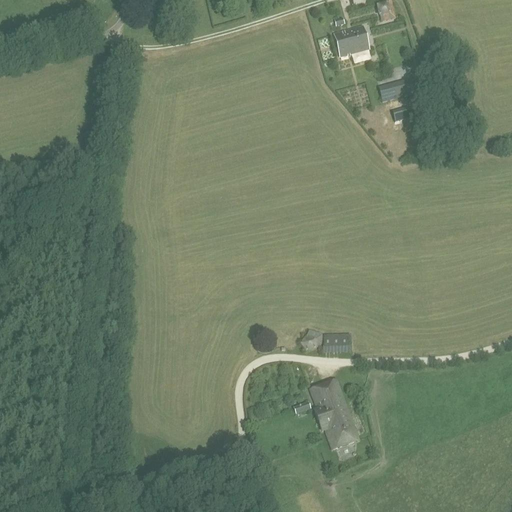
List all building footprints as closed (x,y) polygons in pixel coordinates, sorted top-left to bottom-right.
[(395,19),(390,0),(388,0),(376,3),(378,10),(381,9),(382,14),(379,15),(381,22),(395,19)] [(365,36),(363,28),(334,36),(340,59),(348,57),(347,55),(349,54),(350,56),(369,51),(367,42),(363,43),(362,37),(365,36)] [(384,59),(376,61),(378,68),(385,66),(384,59)] [(411,80),(402,82),(405,95),(414,93),(411,80)] [(404,125),(397,114),(375,131),(382,141),(404,125)] [(316,354),(324,351),(324,355),(350,355),(351,336),(323,336),(309,332),(307,337),(302,345),(308,353),(316,350),(316,354)] [(336,382),(311,391),(318,411),(317,411),(324,432),(328,430),(335,450),(358,441),(336,382)] [(311,411),(309,404),(294,409),(297,416),(311,411)]
